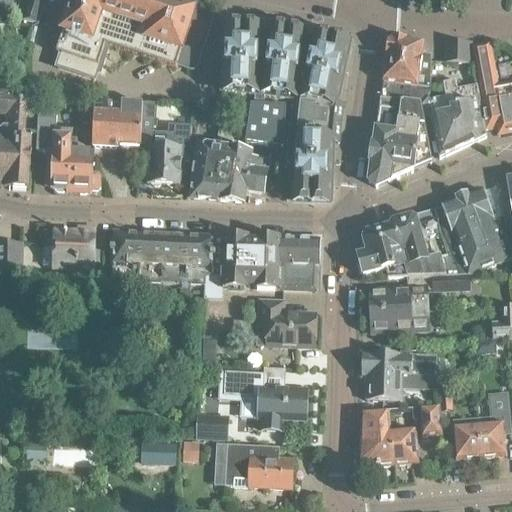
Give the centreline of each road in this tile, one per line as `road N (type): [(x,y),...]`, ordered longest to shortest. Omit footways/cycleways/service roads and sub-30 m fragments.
road 1 (residential): [(0,203),(30,212),(343,221)]
road 2 (residential): [(343,221),(332,511)]
road 3 (residential): [(343,221),(370,15)]
road 4 (residential): [(511,160),(343,221)]
road 5 (residential): [(347,511),(511,496)]
road 6 (residential): [(511,22),(370,15)]
